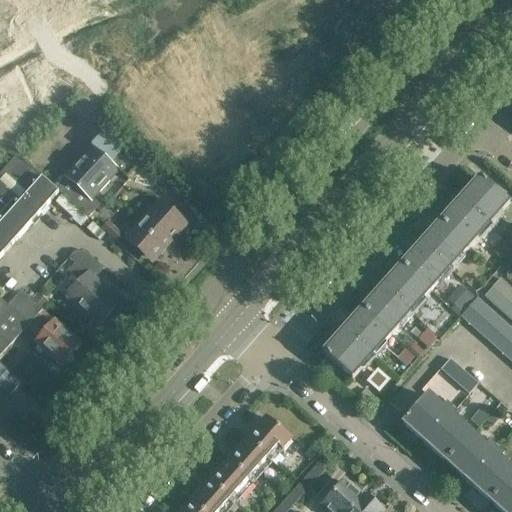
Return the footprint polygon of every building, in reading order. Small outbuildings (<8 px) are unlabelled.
[(0,0),(0,126),(109,0),(0,0)] [(131,179),(144,163),(111,134),(97,150),(131,179)] [(55,188),(66,198),(59,206),(81,226),(99,206),(93,201),(92,202),(91,201),(117,172),(91,149),(55,188)] [(0,232),(13,244),(57,195),(17,159),(0,177),(0,232)] [(481,179),(323,354),(351,380),(509,204),(481,179)] [(187,226),(160,201),(126,240),(137,249),(140,246),(156,261),(187,226)] [(109,222),(107,224),(97,215),(92,222),(102,230),(101,231),(116,244),(124,236),(109,222)] [(0,258),(13,244),(0,232),(0,258)] [(89,272),(67,297),(100,327),(120,303),(95,280),(105,270),(85,252),(75,253),(69,260),(76,266),(87,270),(89,272)] [(511,321),(511,289),(503,281),(501,280),(485,298),(511,322),(511,321)] [(0,301),(0,358),(38,316),(41,319),(44,314),(21,294),(8,309),(0,301)] [(487,307),(478,300),(462,318),(470,326),(487,307)] [(487,307),(470,326),(479,333),(495,315),(487,307)] [(81,346),(44,314),(41,319),(37,323),(46,332),(35,345),(46,354),(48,351),(64,365),(81,346)] [(495,315),(479,333),(487,341),(504,322),(495,315)] [(511,329),(504,322),(487,341),(496,348),(511,329)] [(511,346),(511,329),(496,348),(504,356),(511,346)] [(0,364),(0,387),(10,397),(22,384),(0,364)] [(500,511),(511,511),(511,472),(500,462),(503,458),(490,447),(487,450),(457,423),(460,419),(447,407),(443,411),(427,397),(402,424),(500,511)] [(227,511),(272,462),(279,468),(285,461),(278,455),(291,440),(266,418),(182,511),(227,511)] [(322,474),(316,468),(277,511),(287,511),(298,500),(322,474)] [(328,511),(353,511),(364,500),(345,484),(324,507),(328,511)] [(381,511),(366,498),(364,500),(353,511),(381,511)]
